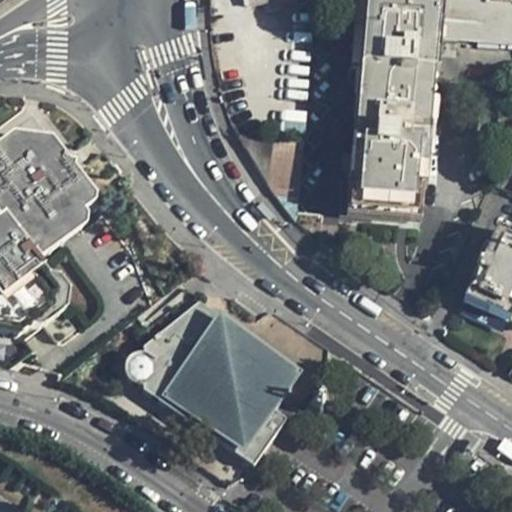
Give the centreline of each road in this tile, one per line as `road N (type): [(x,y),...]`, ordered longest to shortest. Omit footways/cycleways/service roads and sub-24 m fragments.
road 1 (secondary): [(132,10),(146,76),(176,145),(223,208),(326,303),(511,429)]
road 2 (residential): [(0,409),(30,411),(212,511)]
road 3 (tertiary): [(132,10),(55,17),(0,36)]
